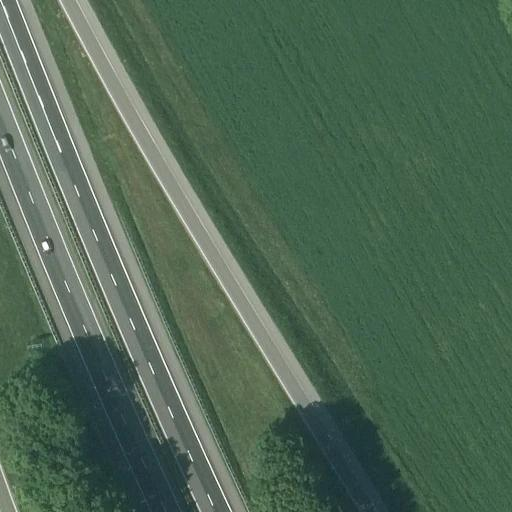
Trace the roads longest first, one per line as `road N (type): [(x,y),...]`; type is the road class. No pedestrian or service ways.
road 1 (motorway): [(370,511),(180,200),(71,0)]
road 2 (motorway): [(219,511),(0,0)]
road 3 (motorway): [(0,130),(164,511)]
